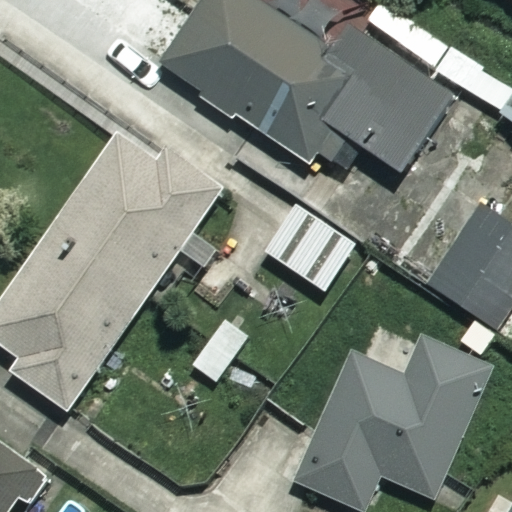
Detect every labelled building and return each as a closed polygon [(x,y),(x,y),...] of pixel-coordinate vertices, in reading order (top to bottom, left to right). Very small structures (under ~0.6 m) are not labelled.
[(309,163),(316,152),(342,169),(360,142),(401,169),(451,93),(353,29),(338,51),(260,0),(209,0),(165,68),(309,163)] [(511,77),(488,61),(467,90),(511,121),(511,77)] [(131,130),(0,314),(0,340),(24,358),(16,370),(72,409),(223,196),(131,130)] [(361,248),(299,208),(270,254),(331,294),(361,248)] [(511,319),(511,226),(484,209),(434,286),(504,332),(511,319)] [(256,337),(233,318),(195,365),(218,384),(256,337)] [(486,362),(428,333),(422,346),(374,322),(296,480),(360,511),(374,511),(424,412),(454,427),(486,362)] [(13,511),(43,470),(0,439),(0,511),(13,511)]
